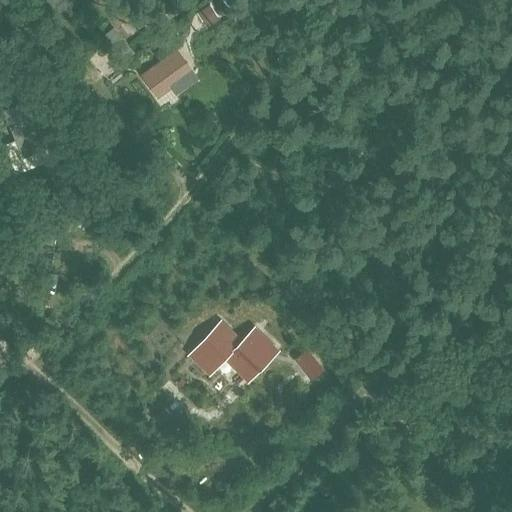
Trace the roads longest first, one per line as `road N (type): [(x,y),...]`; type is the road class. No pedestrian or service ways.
road 1 (track): [(511,295),(367,381),(195,195),(0,3)]
road 2 (track): [(0,339),(185,511)]
road 3 (unknown): [(14,352),(106,280),(189,189)]
road 4 (track): [(246,511),(302,463),(367,381)]
